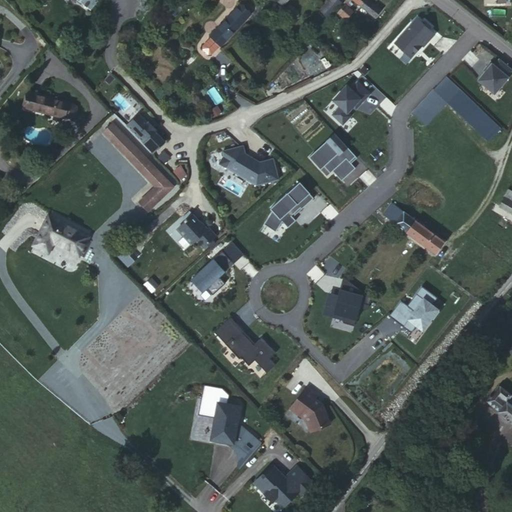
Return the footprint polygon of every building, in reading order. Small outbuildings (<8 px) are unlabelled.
[(80,0),(93,9),(99,0),(80,0)] [(328,0),(320,10),(328,17),(342,2),(338,0),(328,0)] [(376,0),(361,0),(365,2),(371,7),(377,13),(383,6),(376,0)] [(211,36),(220,45),(249,13),(240,5),(210,36),(211,36)] [(352,11),(345,5),(338,13),(345,18),(352,11)] [(429,40),(411,24),(395,42),(412,58),(429,40)] [(211,36),(209,39),(217,47),(220,45),(211,36)] [(217,47),(209,39),(202,45),(202,50),(208,55),(211,54),(217,47)] [(497,95),(511,76),(511,68),(500,58),(495,64),(493,63),(478,80),(497,95)] [(501,128),(446,76),(413,111),(426,125),(447,102),(489,141),(501,128)] [(68,102),(29,92),(26,107),(64,116),(68,102)] [(140,115),(128,127),(154,154),(166,142),(158,133),(158,132),(149,122),(148,123),(140,115)] [(106,130),(113,123),(109,119),(102,126),(106,130)] [(118,119),(113,123),(142,153),(173,185),(177,181),(118,119)] [(142,153),(113,123),(106,130),(129,155),(160,187),(165,193),(173,185),(142,153)] [(356,156),(335,133),(309,156),(321,169),(330,161),(336,167),(332,170),(342,180),(355,168),(350,161),(356,156)] [(280,178),(274,158),(261,161),(253,156),(250,157),(247,155),(244,145),(223,150),(225,156),(221,162),(257,184),(280,178)] [(165,152),(160,157),(166,163),(171,159),(165,152)] [(177,181),(173,185),(165,193),(160,187),(142,204),(150,211),(179,183),(177,181)] [(273,210),(264,223),(275,231),(282,221),(288,227),(296,220),(291,215),(300,207),(302,209),(314,198),(299,181),(271,208),(273,210)] [(511,213),(511,200),(506,197),(500,207),(511,213)] [(424,227),(419,223),(394,205),(386,216),(436,254),(445,242),(424,227)] [(207,242),(205,225),(203,227),(201,224),(201,220),(194,212),(178,226),(191,242),(196,238),(203,246),(207,242)] [(88,235),(49,215),(35,244),(48,251),(53,241),(79,253),(88,235)] [(207,228),(205,225),(207,242),(216,234),(209,226),(207,228)] [(222,250),(191,278),(202,290),(206,287),(212,293),(225,282),(219,275),(224,270),(222,268),(231,260),(222,250)] [(370,298),(343,277),(338,296),(333,294),(331,303),(325,301),(322,314),(332,317),(333,314),(344,317),(342,323),(353,326),(360,303),(368,305),(370,298)] [(240,332),(227,318),(213,330),(238,357),(240,355),(248,363),(253,357),(265,370),(273,362),(268,356),(274,350),(260,336),(252,343),(241,331),(240,332)] [(315,392),(303,383),(287,404),(296,411),(297,411),(302,414),(309,428),(327,420),(319,401),(318,400),(317,401),(311,397),(315,392)] [(204,384),(198,414),(215,417),(213,424),(217,424),(214,439),(233,443),(250,457),(262,443),(240,425),(235,424),(239,405),(226,403),(227,394),(221,387),(204,384)] [(511,394),(501,385),(494,394),(493,393),(491,395),(492,397),(489,401),(504,413),(504,414),(511,420),(511,394)] [(401,463),(410,468),(419,456),(411,450),(401,463)] [(315,482),(298,465),(286,476),(274,464),(263,474),(265,476),(257,483),(266,493),(269,490),(277,498),(284,506),(300,491),(303,494),(309,488),(315,482)] [(265,476),(263,474),(255,482),(257,483),(265,476)] [(269,490),(266,493),(274,501),(277,498),(269,490)]
